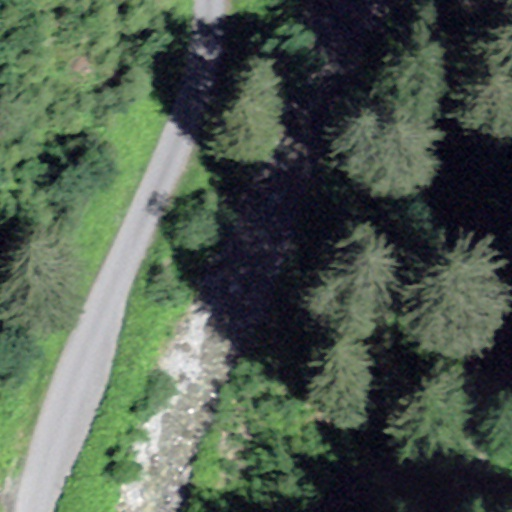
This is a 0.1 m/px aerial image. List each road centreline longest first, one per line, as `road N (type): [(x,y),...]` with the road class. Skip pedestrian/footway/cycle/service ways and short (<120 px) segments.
road 1 (unclassified): [(217,0),(207,73),(88,330),(30,511)]
road 2 (track): [(511,390),(456,511)]
